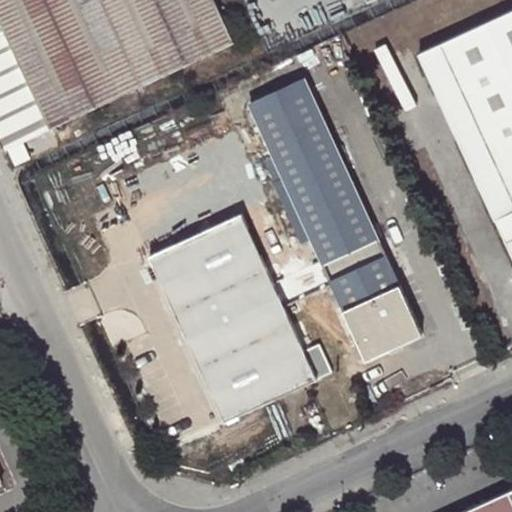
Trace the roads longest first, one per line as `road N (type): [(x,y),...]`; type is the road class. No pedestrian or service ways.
road 1 (unclassified): [(137,511),(0,222)]
road 2 (unclassified): [(272,511),(511,402)]
road 3 (unknown): [(511,292),(396,68)]
